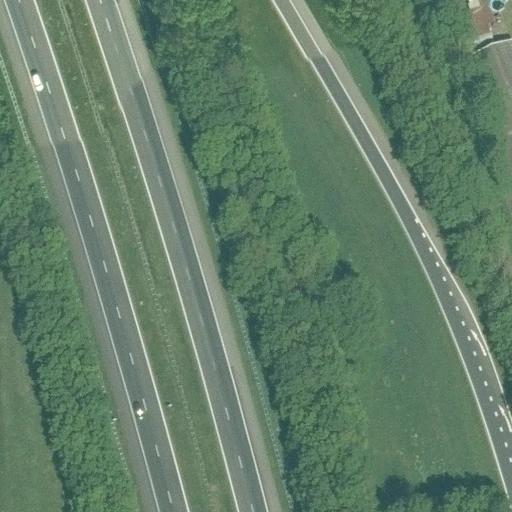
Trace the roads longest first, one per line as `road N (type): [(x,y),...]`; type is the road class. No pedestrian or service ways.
road 1 (motorway): [(511,488),(447,300),(395,194),(280,0)]
road 2 (motorway): [(252,511),(102,0)]
road 3 (motorway): [(21,0),(171,511)]
road 4 (unclassified): [(396,0),(511,282)]
